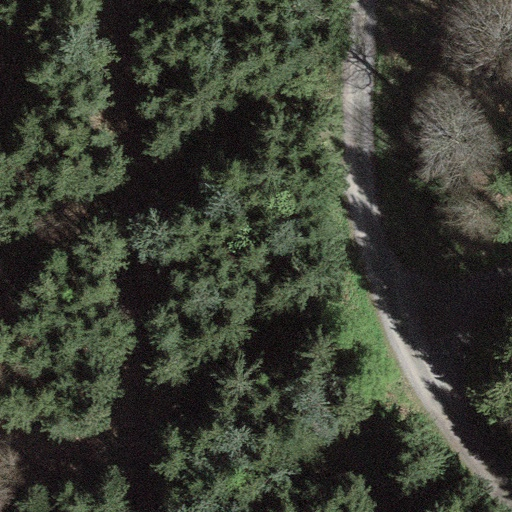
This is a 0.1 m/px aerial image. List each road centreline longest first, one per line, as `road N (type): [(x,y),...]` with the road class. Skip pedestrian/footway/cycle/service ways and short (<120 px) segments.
road 1 (track): [(400,324),(363,202),(381,0)]
road 2 (track): [(400,324),(452,415),(511,488)]
road 3 (track): [(511,259),(400,324)]
